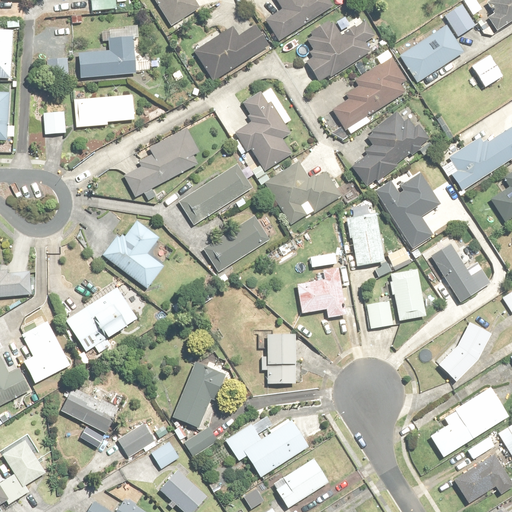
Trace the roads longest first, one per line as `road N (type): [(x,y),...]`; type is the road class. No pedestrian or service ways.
road 1 (residential): [(0,179),(51,183),(65,211),(39,230),(0,206)]
road 2 (residential): [(366,385),(384,467),(411,511)]
